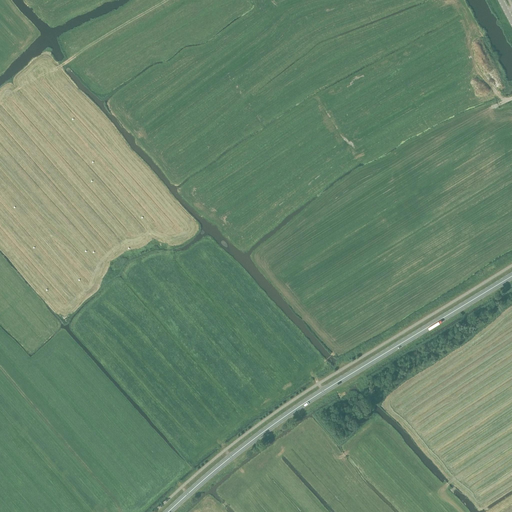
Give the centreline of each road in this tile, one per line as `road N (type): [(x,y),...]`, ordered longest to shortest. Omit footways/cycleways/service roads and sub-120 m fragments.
road 1 (primary): [(168,511),(288,414),(511,276)]
road 2 (track): [(16,394),(114,511)]
